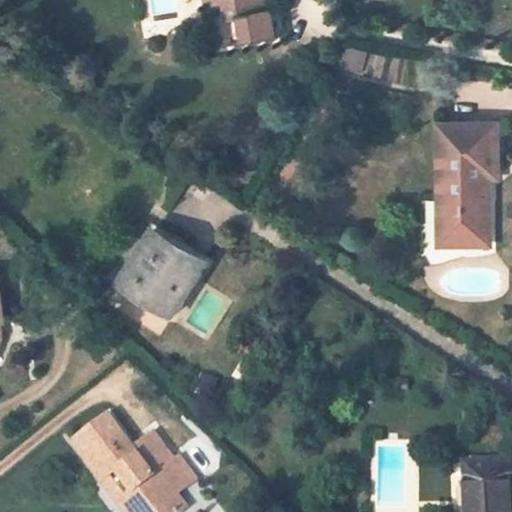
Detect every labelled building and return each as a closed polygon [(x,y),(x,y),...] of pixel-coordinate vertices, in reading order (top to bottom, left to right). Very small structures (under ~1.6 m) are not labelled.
[(205,0),(206,5),(225,3),(231,41),(275,34),(271,8),(267,9),(265,0),(205,0)] [(367,50),(345,47),(339,69),(362,74),(367,50)] [(497,175),(496,125),(440,125),(441,243),(489,242),(489,181),(489,175),(497,175)] [(204,264),(171,244),(174,239),(154,227),(118,283),(171,316),(204,264)] [(207,258),(175,238),(174,239),(171,244),(204,264),(207,258)] [(408,380),(388,379),(388,392),(408,392),(408,380)] [(173,460),(153,432),(132,447),(108,414),(73,440),(103,481),(110,476),(137,511),(147,511),(154,507),(158,511),(179,511),(186,507),(177,495),(198,479),(189,467),(183,471),(175,460),(173,461),(173,460)] [(189,467),(180,456),(175,460),(183,471),(189,467)] [(511,511),(510,460),(465,462),(467,511),(511,511)] [(137,511),(110,476),(103,481),(126,511),(137,511)]
